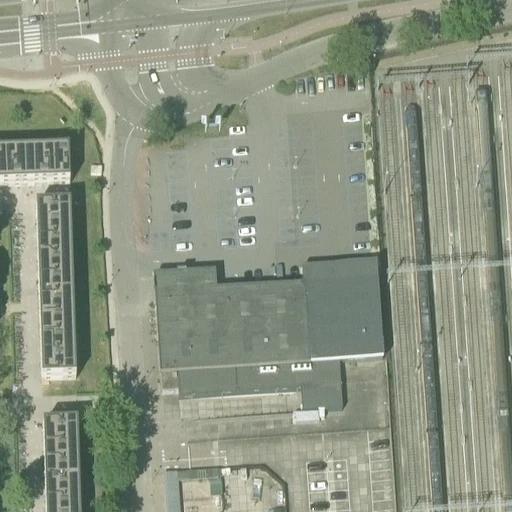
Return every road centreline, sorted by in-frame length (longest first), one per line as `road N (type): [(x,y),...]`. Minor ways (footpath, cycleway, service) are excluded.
road 1 (residential): [(164,114),(135,132),(122,169),(141,511)]
road 2 (residential): [(164,114),(211,104),(361,35),(511,12)]
road 3 (unknown): [(132,405),(213,445),(335,446),(359,467),(369,511)]
road 4 (tertiary): [(149,22),(307,0)]
